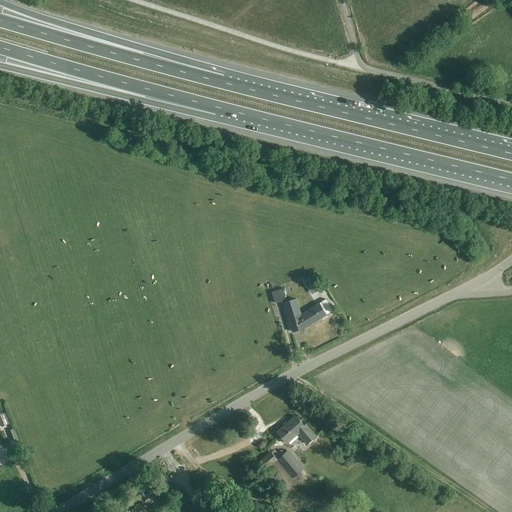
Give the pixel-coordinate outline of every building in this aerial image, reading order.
[(314,277),(305,283),(312,294),(321,288),(314,277)] [(295,282),(283,285),(287,298),(299,294),(295,282)] [(296,300),(284,304),(293,333),(305,329),(305,328),(326,316),(319,305),(301,315),(296,300)] [(423,342),(438,353),(446,341),(431,330),(423,342)] [(295,416),(277,433),(287,444),(298,434),(307,444),(316,436),(306,425),(304,426),(295,416)] [(300,454),(302,451),(297,446),(291,453),(300,461),(304,457),(300,454)] [(303,479),(298,474),(300,473),(302,471),(303,470),(301,468),(294,460),(287,452),(276,461),(270,453),(260,462),(266,470),(268,468),(284,486),(282,487),(287,492),(295,485),(303,479)]
